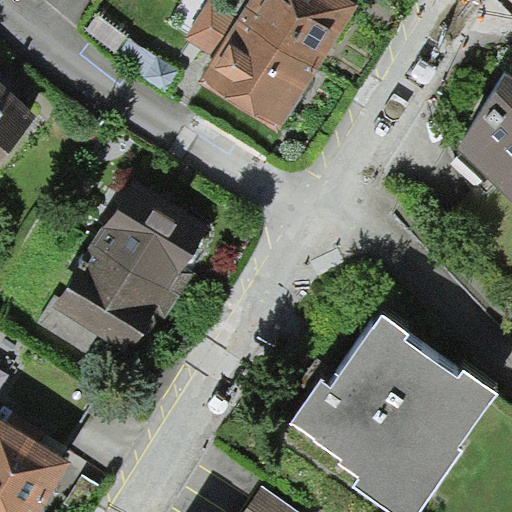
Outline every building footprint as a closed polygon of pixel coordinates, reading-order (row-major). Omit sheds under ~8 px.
[(206,92),(283,136),(360,0),(246,0),(238,15),(212,0),(210,0),(187,41),(223,62),(206,92)] [(511,180),(511,50),(510,49),(460,129),(511,180)] [(0,92),(0,163),(35,127),(0,92)] [(131,259),(182,289),(225,219),(146,170),(101,240),(131,259)] [(182,289),(131,259),(106,299),(82,284),(68,307),(141,353),(182,289)] [(409,506),(500,370),(465,347),(458,356),(409,324),(415,315),(384,294),(328,377),(321,373),(298,407),(350,442),(344,449),(361,460),(355,470),(409,506)] [(0,511),(45,511),(72,469),(0,423),(0,511)] [(308,511),(265,478),(237,511),(308,511)]
